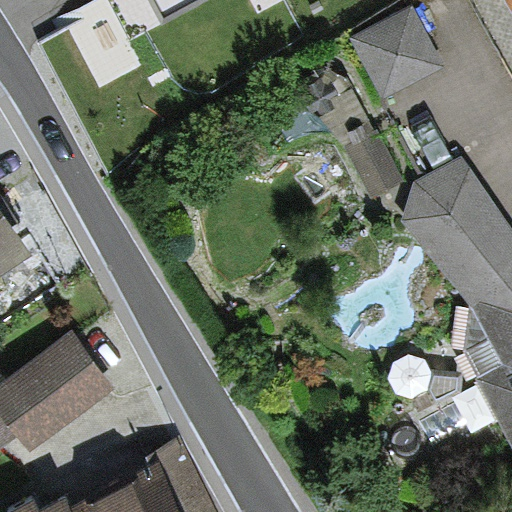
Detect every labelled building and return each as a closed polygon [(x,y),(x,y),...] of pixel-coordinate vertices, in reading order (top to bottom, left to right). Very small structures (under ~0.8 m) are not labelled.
[(143,0),(158,27),(207,0),(143,0)] [(411,0),(351,31),(384,94),(446,62),(413,0),(411,0)] [(322,111),(337,103),(332,94),(339,90),(333,77),(326,81),(323,73),(308,81),(312,89),(305,92),(313,108),(319,105),(322,111)] [(372,192),(403,176),(378,125),(346,141),(372,192)] [(511,435),(511,220),(463,150),(417,175),(404,213),(472,300),(465,346),(511,435)] [(0,289),(4,287),(0,281),(0,260),(32,240),(0,189),(0,289)] [(0,444),(20,430),(30,444),(116,382),(72,323),(0,375),(0,444)] [(218,511),(180,431),(160,440),(165,449),(194,511),(218,511)] [(194,511),(165,449),(74,494),(67,481),(41,495),(36,486),(4,502),(9,511),(8,511),(194,511)]
